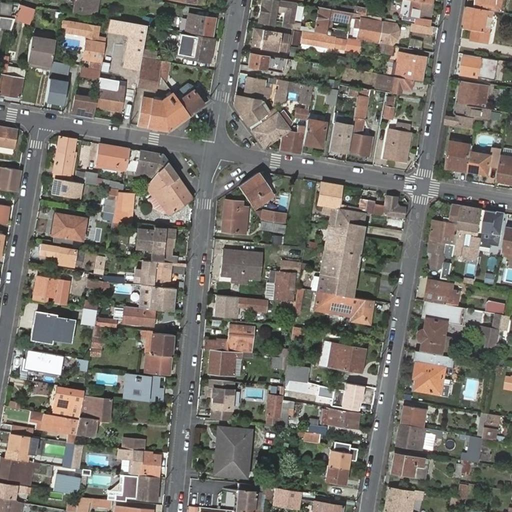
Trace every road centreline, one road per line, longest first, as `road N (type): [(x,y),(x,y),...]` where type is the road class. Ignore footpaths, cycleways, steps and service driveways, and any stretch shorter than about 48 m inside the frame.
road 1 (residential): [(212,150),(175,511)]
road 2 (residential): [(368,511),(423,185)]
road 3 (residential): [(40,121),(0,360)]
road 4 (residential): [(423,185),(212,150)]
road 5 (residential): [(423,185),(455,0)]
road 6 (residential): [(212,150),(40,121)]
road 7 (residential): [(238,0),(212,150)]
